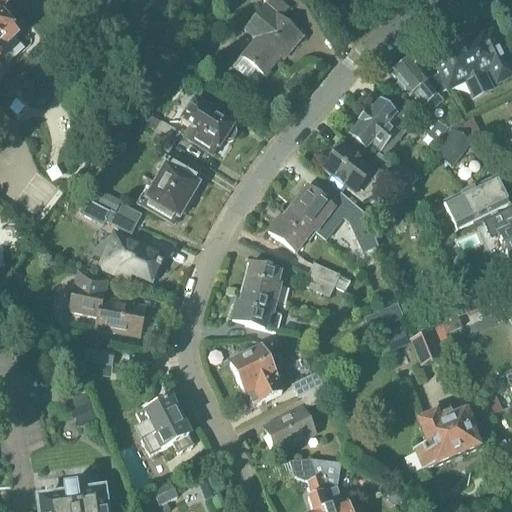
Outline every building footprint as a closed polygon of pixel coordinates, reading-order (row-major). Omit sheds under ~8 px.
[(0,0),(0,54),(16,40),(8,32),(9,31),(0,22),(0,12),(3,10),(0,7),(1,5),(1,0),(0,0)] [(289,54),(302,39),(280,21),(289,10),(277,0),(271,0),(265,8),(264,8),(244,32),(255,42),(241,60),(264,79),(286,52),(289,54)] [(433,60),(441,77),(448,92),(466,84),(481,76),(490,72),(497,86),(511,78),(511,77),(492,36),(486,39),(484,35),(433,60)] [(171,57),(180,64),(187,56),(179,48),(171,57)] [(392,77),(398,84),(398,85),(404,91),(410,98),(415,94),(423,103),(431,112),(443,102),(439,97),(448,92),(441,77),(428,83),(411,61),(392,77)] [(398,85),(398,84),(388,92),(397,97),(404,91),(398,85)] [(234,130),(232,129),(207,113),(208,112),(194,102),(180,126),(189,131),(184,139),(215,158),(224,143),(225,143),(226,144),(228,144),(230,144),(232,143),(233,142),(234,142),(235,140),(236,139),(236,137),(236,136),(236,135),(236,134),(236,133),(235,131),(234,130)] [(407,103),(401,110),(411,119),(418,111),(407,103)] [(362,126),(351,138),(366,150),(370,145),(380,153),(397,134),(388,125),(394,118),(380,106),(369,118),(368,117),(361,124),(362,126)] [(136,111),(131,119),(156,135),(161,126),(136,111)] [(448,131),(424,116),(415,128),(436,146),(448,131)] [(156,135),(174,146),(179,138),(161,126),(156,135)] [(451,170),(470,146),(450,130),(431,154),(451,170)] [(174,146),(156,135),(150,145),(168,156),(174,146)] [(378,179),(372,175),(341,150),(323,174),(333,182),(330,186),(340,194),(343,190),(362,205),(385,192),(388,194),(391,191),(398,196),(404,189),(383,173),(378,179)] [(159,175),(153,184),(191,205),(196,195),(195,192),(201,183),(164,161),(156,174),(159,175)] [(394,180),(407,191),(418,179),(403,168),(394,180)] [(497,214),(508,208),(495,182),(443,207),(456,234),(491,217),(492,219),(498,216),(497,214)] [(183,218),(191,205),(153,184),(147,194),(145,193),(137,206),(174,228),(179,219),(183,218)] [(307,193),(289,216),(311,234),(324,243),(342,220),(307,193)] [(102,199),(98,207),(112,215),(116,206),(102,199)] [(117,218),(136,228),(141,218),(122,209),(117,218)] [(117,218),(109,214),(104,225),(131,238),(136,228),(117,218)] [(311,234),(289,216),(283,224),(279,221),(268,236),(294,256),(311,234)] [(510,266),(511,264),(511,225),(508,227),(506,223),(486,232),(490,241),(498,238),(510,266)] [(165,260),(118,238),(110,257),(102,272),(128,284),(131,277),(153,287),(165,260)] [(314,266),(308,278),(333,290),(339,278),(314,266)] [(243,297),(275,306),(279,289),(275,288),(278,277),(250,270),(243,297)] [(107,285),(88,278),(76,274),(67,316),(97,321),(95,332),(140,340),(145,312),(115,307),(116,303),(102,301),(103,296),(107,285)] [(459,289),(465,304),(499,289),(493,274),(459,289)] [(333,290),(308,278),(303,288),(328,301),(333,290)] [(275,306),(243,297),(240,308),(236,306),(231,325),(275,336),(280,319),(268,316),(270,306),(275,307),(275,306)] [(396,309),(383,315),(388,326),(401,320),(396,309)] [(437,316),(445,337),(460,331),(452,310),(437,316)] [(403,333),(383,341),(389,356),(409,347),(403,333)] [(430,336),(409,344),(419,371),(440,362),(430,336)] [(275,349),(302,356),(305,344),(278,337),(275,349)] [(86,350),(83,366),(111,370),(113,354),(86,350)] [(250,412),(281,397),(261,354),(229,369),(250,412)] [(296,401),(300,399),(325,388),(316,375),(290,388),(296,401)] [(325,388),(300,399),(306,412),(329,401),(325,388)] [(501,414),(493,394),(476,401),(484,421),(501,414)] [(143,413),(135,417),(141,429),(143,428),(148,439),(140,443),(149,460),(172,448),(176,456),(191,448),(187,440),(188,440),(170,404),(153,412),(151,407),(142,412),(143,413)] [(90,406),(71,413),(78,431),(97,423),(90,406)] [(421,475),(476,453),(469,435),(472,434),(462,409),(441,417),(443,421),(436,424),(434,420),(416,427),(426,451),(414,456),(421,475)] [(276,457),(314,438),(301,413),(264,432),(276,457)] [(511,447),(511,448),(509,443),(494,449),(503,472),(511,468),(511,447)] [(327,511),(311,464),(289,465),(294,481),(308,485),(313,500),(308,502),(311,511),(331,511),(332,511),(327,511)] [(323,465),(311,464),(327,511),(332,511),(331,511),(348,511),(345,501),(340,503),(337,492),(335,493),(340,467),(323,465)] [(168,511),(166,506),(177,501),(170,488),(153,497),(159,511),(168,511)] [(56,502),(38,505),(39,511),(104,511),(102,496),(84,498),(83,490),(55,494),(56,502)]
